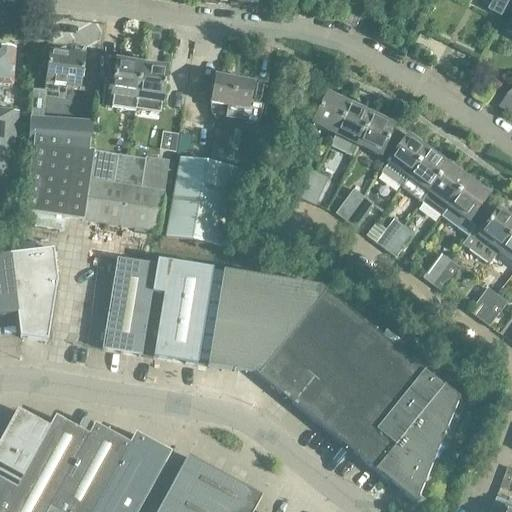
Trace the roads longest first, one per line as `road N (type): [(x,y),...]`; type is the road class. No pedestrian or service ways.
road 1 (residential): [(72,0),(322,36),(406,70),(511,149)]
road 2 (residential): [(360,511),(240,423),(75,386),(0,381)]
